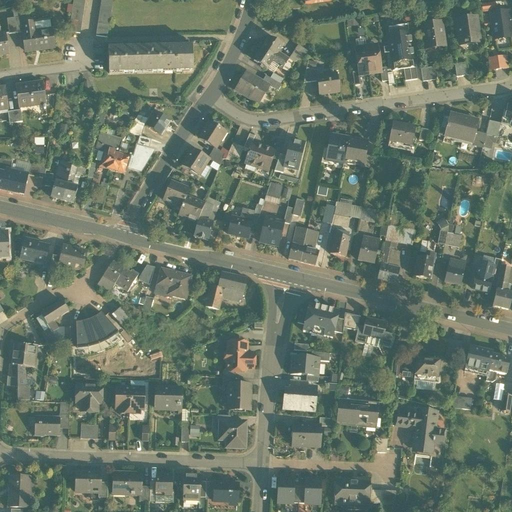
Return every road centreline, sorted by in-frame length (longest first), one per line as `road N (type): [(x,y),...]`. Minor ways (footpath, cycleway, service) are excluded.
road 1 (residential): [(511,84),(271,121),(210,95)]
road 2 (residential): [(263,464),(0,453)]
road 3 (tertiary): [(285,275),(511,329)]
road 4 (residential): [(263,464),(285,275)]
road 5 (tertiary): [(121,236),(285,275)]
road 6 (residential): [(210,95),(121,236)]
road 7 (tertiary): [(0,208),(121,236)]
road 8 (residential): [(263,464),(386,468)]
